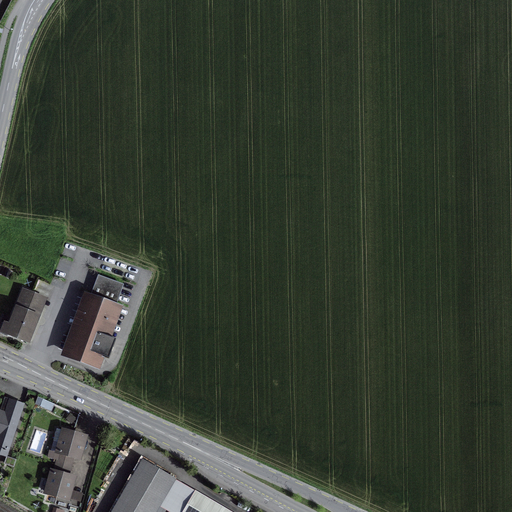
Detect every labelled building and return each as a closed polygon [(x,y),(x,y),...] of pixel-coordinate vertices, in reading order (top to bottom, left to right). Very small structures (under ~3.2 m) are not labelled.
[(23,291),(6,334),(27,342),(44,299),(23,291)] [(114,308),(89,299),(68,355),(93,364),(114,308)] [(0,448),(7,450),(22,405),(9,400),(5,414),(0,412),(0,448)] [(58,453),(56,463),(70,467),(72,457),(77,459),(83,437),(64,431),(64,432),(58,430),(56,432),(53,441),(61,443),(58,453)] [(155,511),(174,480),(142,461),(111,511),(155,511)] [(53,472),(47,494),(66,499),(72,477),(67,476),(70,467),(56,463),(53,472)] [(229,511),(194,491),(181,511),(229,511)]
